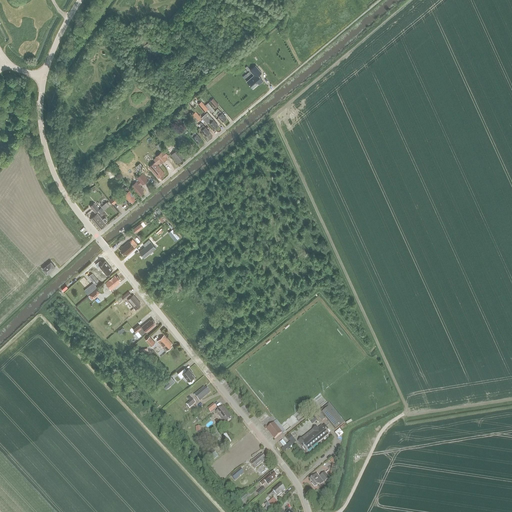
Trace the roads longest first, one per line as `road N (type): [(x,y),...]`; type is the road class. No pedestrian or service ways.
road 1 (tertiary): [(308,511),(292,475),(96,236)]
road 2 (residential): [(96,236),(276,86)]
road 3 (tertiary): [(96,236),(47,158),(43,78)]
